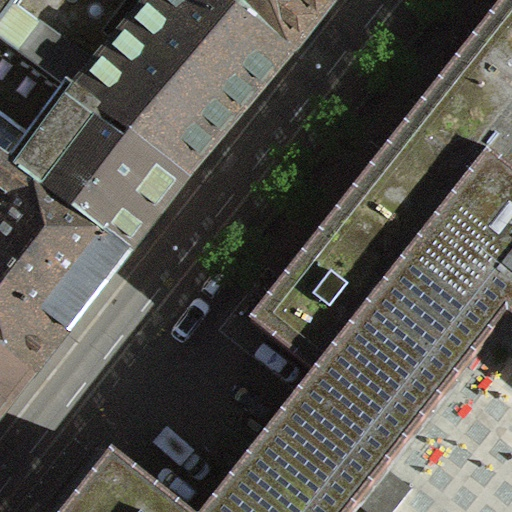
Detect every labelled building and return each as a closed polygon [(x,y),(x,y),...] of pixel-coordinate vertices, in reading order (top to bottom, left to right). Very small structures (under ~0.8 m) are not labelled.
[(217,140),(287,57),(208,0),(153,0),(112,49),(97,38),(125,0),(0,0),(0,45),(183,180),(217,140)] [(393,511),(407,494),(385,476),(455,387),(453,385),(503,322),(511,329),(511,181),(510,180),(511,177),(511,0),(505,0),(245,328),(307,377),(254,443),(232,425),(215,446),(203,461),(225,479),(199,511),(176,511),(107,457),(63,511),(393,511)] [(208,0),(287,57),(315,22),(332,0),(208,0)] [(0,167),(123,258),(151,221),(183,180),(0,45),(0,167)] [(0,286),(0,288),(63,335),(82,311),(123,258),(0,167),(0,262),(12,272),(0,286)] [(0,356),(29,378),(41,363),(63,335),(0,288),(0,286),(12,272),(0,262),(0,356)] [(0,414),(29,378),(0,356),(0,414)]
